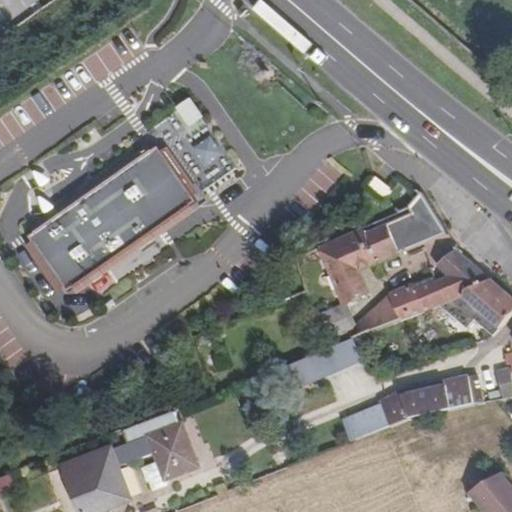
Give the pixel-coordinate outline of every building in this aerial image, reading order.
[(54,0),(2,0),(20,24),(54,0)] [(99,58),(114,69),(123,57),(107,46),(99,58)] [(195,96),(179,106),(192,127),(208,117),(195,96)] [(210,185),(236,170),(214,133),(188,149),(210,185)] [(159,146),(30,237),(72,297),(201,206),(159,146)] [(384,197),(399,212),(406,209),(422,194),(403,177),(384,197)] [(365,229),(377,260),(445,233),(422,194),(406,209),(399,212),(364,224),(365,229)] [(322,246),(342,302),(365,294),(356,267),(377,260),(365,229),(322,246)] [(459,293),(490,280),(455,251),(436,265),(446,276),(434,280),(442,299),(459,293)] [(390,295),(398,317),(442,299),(434,280),(413,289),(411,285),(390,295)] [(511,314),(511,299),(490,280),(459,293),(475,307),(479,312),(494,327),(489,334),(492,336),(511,314)] [(346,330),(349,337),(398,317),(390,295),(367,314),(346,330)] [(349,320),(342,302),(312,313),(322,339),(349,320)] [(473,320),(489,334),(494,327),(479,312),(473,320)] [(312,351),(321,374),(357,360),(349,337),(312,351)] [(321,374),(312,351),(279,365),(288,387),(321,374)] [(511,396),(511,386),(508,365),(494,369),(500,399),(511,396)] [(382,396),(388,424),(413,414),(480,402),(473,375),(398,390),(382,396)] [(388,424),(382,396),(376,397),(377,402),(341,418),(349,439),(388,424)] [(152,452),(156,462),(161,473),(194,461),(179,423),(176,423),(171,411),(118,431),(123,445),(107,451),(105,447),(60,464),(77,511),(95,511),(126,500),(113,467),(152,452)] [(165,482),(161,473),(156,462),(144,466),(152,487),(165,482)] [(478,497),(486,509),(488,511),(511,511),(511,484),(499,469),(490,475),(496,483),(478,497)]
